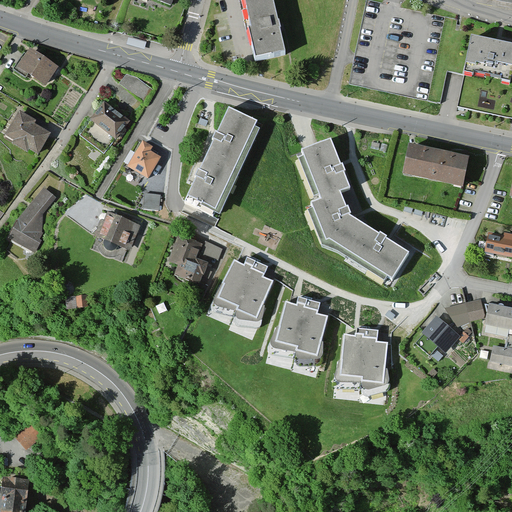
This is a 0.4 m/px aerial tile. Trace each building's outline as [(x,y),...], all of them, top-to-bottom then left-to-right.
[(171,0),(136,0),(168,11),(171,0)] [(278,0),(244,0),(256,59),(289,52),(278,0)] [(146,42),(128,37),(127,44),(144,49),(146,42)] [(511,70),(511,51),(471,43),(464,76),(509,85),(511,70)] [(52,69),(23,51),(10,72),(39,90),(52,69)] [(126,76),(119,85),(144,104),(153,91),(136,78),(126,76)] [(75,136),(100,156),(125,125),(100,105),(75,136)] [(227,113),(217,134),(217,136),(197,180),(186,206),(222,222),(262,129),(227,113)] [(29,124),(10,114),(0,132),(0,140),(4,143),(2,147),(19,157),(21,153),(32,159),(44,137),(27,127),(29,124)] [(205,128),(206,128),(208,122),(200,119),(199,125),(203,127),(205,128)] [(121,171),(143,183),(155,161),(144,155),(147,150),(136,144),(121,171)] [(302,157),(321,205),(312,209),(326,246),(329,245),(392,284),(408,258),(388,245),(350,222),(348,218),(340,197),(350,193),(339,165),(331,145),(302,157)] [(461,160),(400,148),(394,178),(455,190),(461,160)] [(48,190),(17,219),(5,240),(30,251),(43,233),(44,215),(59,201),(48,190)] [(159,207),(160,195),(146,193),(144,205),(159,207)] [(86,236),(120,250),(129,226),(96,212),(86,236)] [(500,238),(484,235),(480,254),(510,260),(511,249),(511,236),(501,234),(500,238)] [(195,247),(168,237),(157,265),(164,267),(161,275),(190,286),(198,265),(189,261),(195,247)] [(223,250),(207,243),(202,255),(218,262),(223,250)] [(244,268),(235,263),(216,302),(255,320),(273,283),(264,279),(268,270),(248,260),(244,268)] [(87,296),(66,298),(67,311),(88,309),(87,296)] [(296,308),(286,305),(276,347),(317,357),(327,317),(318,314),(320,304),(298,299),(296,308)] [(481,318),(475,301),(440,309),(451,327),(481,318)] [(485,305),(481,326),(507,332),(504,349),(490,346),(487,364),(511,369),(511,310),(506,309),(485,305)] [(396,317),(389,312),(385,317),(392,322),(396,317)] [(452,337),(430,316),(414,333),(416,335),(407,344),(420,356),(428,347),(436,354),(452,337)] [(355,341),(344,340),(340,383),(383,387),(386,346),(377,345),(378,335),(355,332),(355,341)] [(14,435),(26,449),(43,435),(32,421),(14,435)] [(23,511),(27,484),(1,481),(0,487),(0,511),(23,511)]
